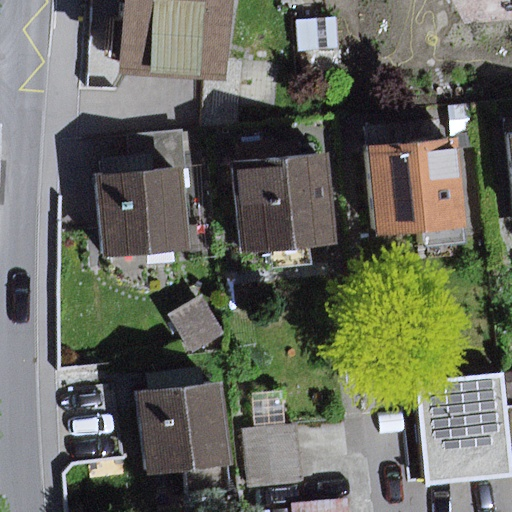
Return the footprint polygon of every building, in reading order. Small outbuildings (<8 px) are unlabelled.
[(237,0),(127,0),(123,71),(232,78),(237,0)] [(337,18),(295,21),(297,52),(339,49),(337,18)] [(128,137),(130,159),(149,157),(151,176),(180,173),(176,132),(128,137)] [(457,142),(372,150),(381,238),(425,233),(426,250),(468,246),(457,142)] [(331,156),(236,166),(245,256),(273,253),(275,270),(315,266),(313,250),(340,248),(331,156)] [(103,178),(96,178),(103,259),(188,251),(180,173),(151,176),(149,157),(130,159),(102,162),(103,178)] [(468,284),(410,288),(412,311),(470,307),(468,284)] [(203,296),(171,315),(194,353),(226,334),(203,296)] [(500,370),(414,378),(424,482),(509,474),(509,471),(503,407),(500,370)] [(224,388),(141,397),(150,476),(233,466),(224,388)] [(511,406),(509,406),(503,407),(509,471),(511,470),(511,406)] [(297,425),(240,432),(246,488),(303,481),(297,425)] [(348,511),(348,500),(292,505),(292,511),(348,511)]
